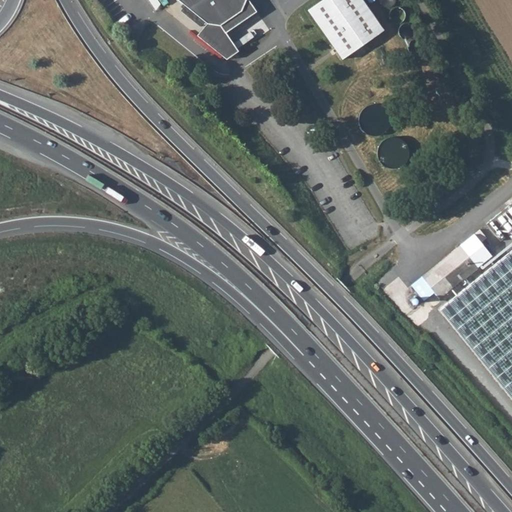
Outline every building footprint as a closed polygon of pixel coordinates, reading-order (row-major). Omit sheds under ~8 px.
[(180,0),(209,22),(222,23),(242,9),(244,0),(180,0)] [(257,9),(249,0),(244,0),(242,9),(222,23),(209,22),(200,34),(230,57),(241,49),(227,31),(257,9)] [(360,0),(320,0),(307,9),(340,58),(382,31),(360,0)] [(374,126),(388,121),(381,104),(367,110),(374,126)] [(387,138),(385,166),(405,168),(407,139),(387,138)] [(486,223),(500,241),(511,231),(511,203),(486,223)] [(511,244),(436,306),(511,400),(511,244)] [(460,245),(411,284),(423,300),(433,292),(438,298),(478,266),(460,245)]
